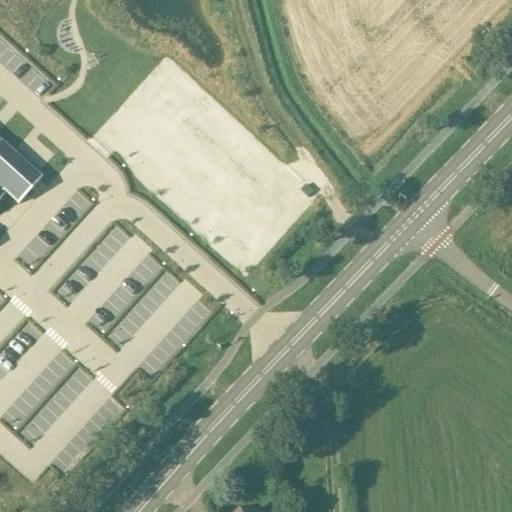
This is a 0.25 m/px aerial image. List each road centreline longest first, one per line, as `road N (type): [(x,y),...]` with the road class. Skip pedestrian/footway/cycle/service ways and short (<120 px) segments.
road 1 (primary): [(137,511),(409,222)]
road 2 (primary): [(409,222),(511,116)]
road 3 (unclassified): [(511,306),(409,222)]
